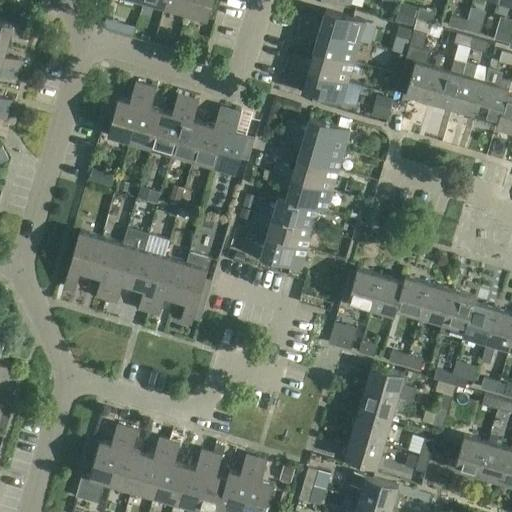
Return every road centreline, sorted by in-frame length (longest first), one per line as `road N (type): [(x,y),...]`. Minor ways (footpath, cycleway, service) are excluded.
road 1 (residential): [(67,379),(188,419),(247,361),(269,363),(286,303)]
road 2 (residential): [(17,272),(80,41)]
road 3 (residential): [(80,41),(211,82),(235,69),(257,0)]
road 4 (residential): [(27,511),(67,379)]
road 5 (residential): [(511,217),(483,196),(390,170)]
